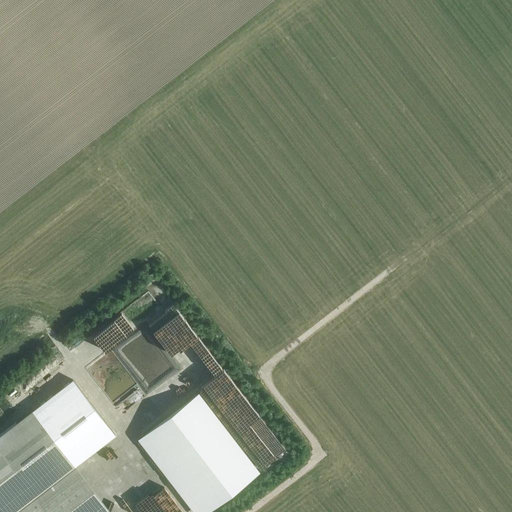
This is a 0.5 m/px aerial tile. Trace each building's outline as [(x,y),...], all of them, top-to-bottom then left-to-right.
[(98,378),(94,381),(100,389),(104,386),(98,378)] [(206,511),(257,473),(196,393),(144,433),(204,511),(206,511)] [(112,396),(105,405),(126,421),(131,414),(121,406),(122,405),(112,396)] [(0,511),(11,511),(74,464),(32,410),(0,435),(0,511)] [(47,417),(58,428),(65,421),(54,410),(47,417)] [(101,437),(103,444),(120,439),(118,433),(101,437)] [(86,453),(102,446),(100,440),(84,447),(86,453)] [(143,482),(157,472),(161,478),(171,472),(157,452),(142,462),(144,465),(135,471),(143,482)]
